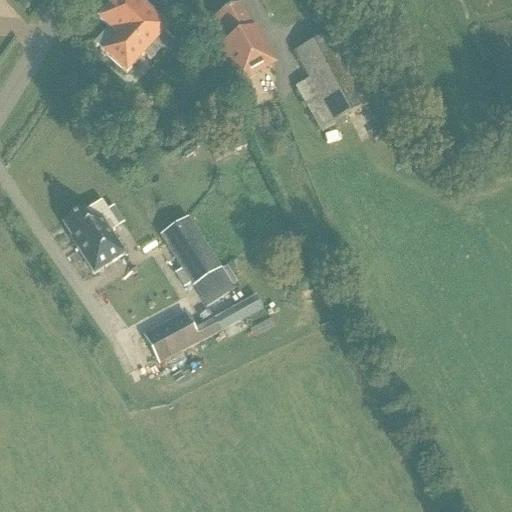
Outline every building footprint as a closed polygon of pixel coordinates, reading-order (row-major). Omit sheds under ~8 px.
[(165,63),(178,48),(163,35),(167,31),(133,0),(116,0),(96,23),(107,32),(93,48),(125,77),(142,58),(148,64),(156,55),(165,63)] [(239,87),(275,68),(256,32),(251,35),(238,10),(214,22),(227,47),(220,51),(239,87)] [(368,108),(330,37),(294,57),(308,83),(297,89),(321,134),(368,108)] [(253,118),(243,99),(229,107),(239,125),(253,118)] [(87,215),(83,210),(60,226),(69,240),(68,241),(92,278),(126,256),(102,219),(100,220),(94,211),(87,215)] [(233,291),(187,220),(159,238),(192,289),(193,289),(206,309),(233,291)] [(243,307),(199,335),(214,359),(258,331),(243,307)] [(156,368),(199,347),(184,318),(142,339),(156,368)]
